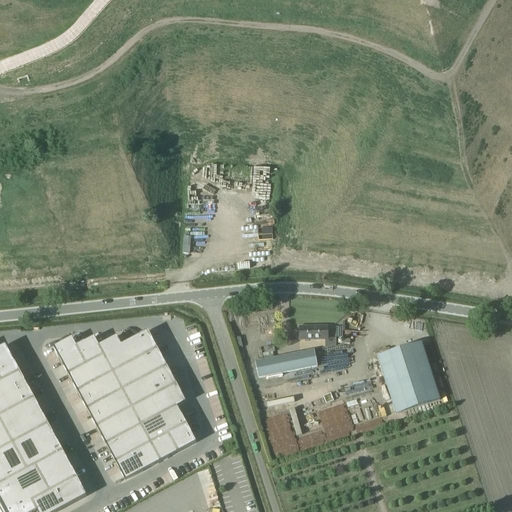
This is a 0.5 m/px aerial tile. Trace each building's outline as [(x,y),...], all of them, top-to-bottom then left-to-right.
[(183,162),(183,173),(194,172),(194,162),(183,162)] [(235,190),(254,189),(254,183),(244,183),(244,171),(235,171),(235,190)] [(327,340),(327,327),(300,327),(300,340),(327,340)] [(71,338),(53,348),(124,481),(204,438),(147,331),(121,346),(116,337),(98,346),(93,337),(84,342),(76,347),(71,338)] [(421,343),(377,357),(395,415),(439,400),(421,343)] [(0,507),(2,511),(35,511),(36,511),(56,511),(86,496),(5,346),(0,348),(0,507)] [(258,379),(317,367),(314,350),(254,362),(258,379)] [(316,396),(325,393),(323,386),(314,389),(316,396)] [(325,394),(296,403),(295,396),(253,409),(258,427),(329,406),(325,394)]
